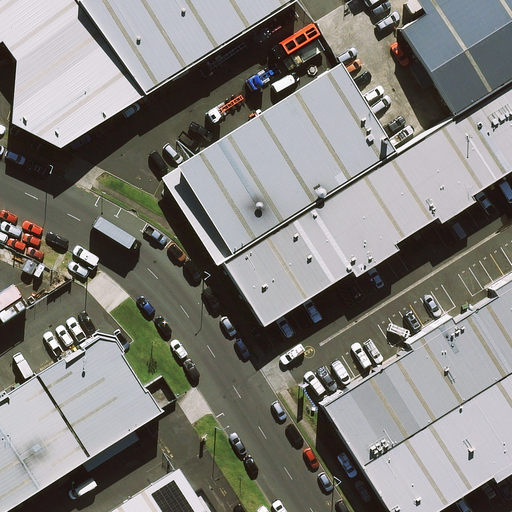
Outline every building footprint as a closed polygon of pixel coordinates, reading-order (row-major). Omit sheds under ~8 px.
[(6,115),(54,143),(269,0),(0,0),(0,34),(0,35),(13,52),(6,115)] [(511,69),(511,0),(403,0),(410,11),(391,24),(445,111),(511,69)] [(159,164),(215,254),(391,145),(335,55),(159,164)] [(511,160),(511,69),(445,111),(391,145),(215,254),(256,320),(511,160)] [(511,281),(316,409),(354,471),(511,371),(511,281)] [(104,325),(0,387),(0,501),(154,407),(104,325)] [(436,511),(511,466),(511,371),(354,471),(379,511),(436,511)] [(204,511),(174,462),(92,511),(204,511)]
